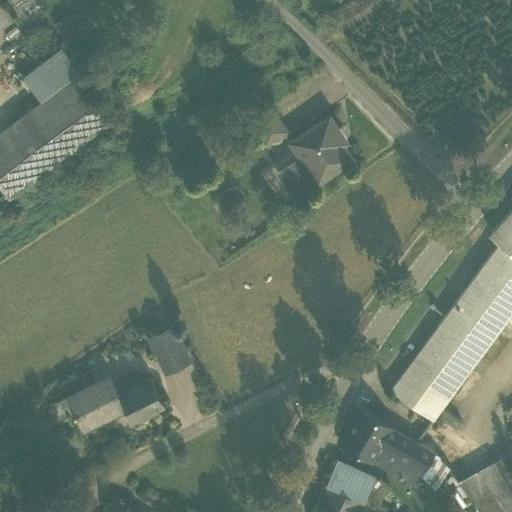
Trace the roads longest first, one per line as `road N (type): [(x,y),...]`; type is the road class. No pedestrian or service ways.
road 1 (unclassified): [(358,353),(132,462),(67,511)]
road 2 (unclassified): [(478,199),(267,0)]
road 3 (tertiary): [(358,353),(478,199)]
road 4 (tertiary): [(284,511),(298,467),(358,353)]
